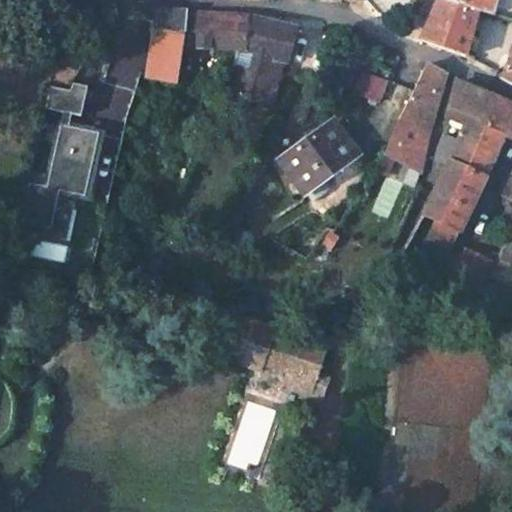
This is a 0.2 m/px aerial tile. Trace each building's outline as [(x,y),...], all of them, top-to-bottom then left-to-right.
[(416,41),(462,57),(477,11),(489,15),(494,0),(430,0),(418,38),(416,41)] [(140,78),(170,84),(176,46),(233,57),(221,95),(262,105),(272,61),(277,62),(285,28),(240,17),(151,10),(150,28),(140,78)] [(511,50),(501,76),(499,81),(511,87),(511,50)] [(408,90),(393,121),(422,138),(425,125),(439,79),(436,72),(420,64),(408,90)] [(358,72),(352,95),(378,102),(384,79),(358,72)] [(45,81),(39,109),(74,117),(81,89),(45,81)] [(511,108),(454,81),(450,84),(445,111),(462,119),(454,138),(452,143),(439,137),(427,164),(432,166),(425,178),(436,183),(432,192),(429,191),(418,213),(431,219),(451,228),(455,230),(483,166),(487,156),(494,136),(511,142),(511,167),(500,182),(496,192),(511,201),(511,216),(491,260),(511,267),(511,108)] [(275,154),(297,190),(353,150),(329,117),(275,154)] [(54,124),(41,187),(79,195),(92,134),(54,124)] [(451,228),(431,219),(423,238),(441,248),(451,228)] [(460,252),(445,280),(471,293),(485,264),(460,252)] [(254,372),(257,363),(289,374),(285,386),(304,393),(311,373),(318,353),(266,336),(268,330),(244,321),(229,363),(254,372)] [(311,373),(304,393),(301,401),(316,407),(326,378),(311,373)]
